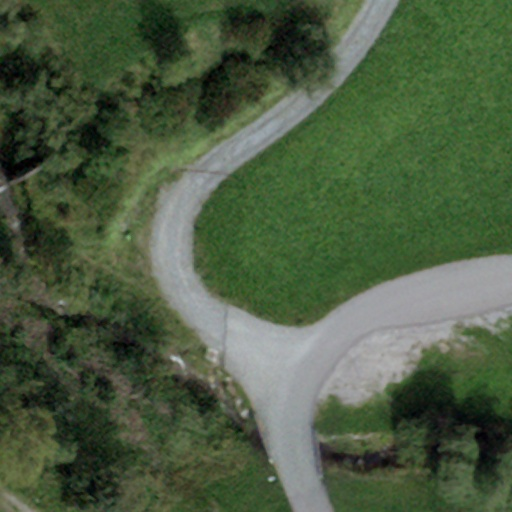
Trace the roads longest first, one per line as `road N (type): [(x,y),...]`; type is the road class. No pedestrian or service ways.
road 1 (track): [(422,0),(410,42),(236,197),(209,273),(298,380)]
road 2 (unclassified): [(314,511),(288,424),(298,380),(373,314),(456,288),(511,281)]
